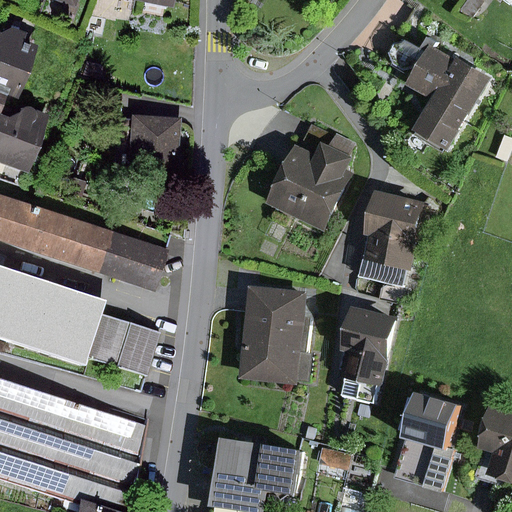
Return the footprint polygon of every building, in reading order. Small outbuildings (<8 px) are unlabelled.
[(77,0),(49,0),(74,9),(77,0)] [(0,83),(5,86),(2,93),(15,98),(37,40),(0,26),(0,83)] [(431,50),(411,83),(435,97),(413,133),(450,154),(491,85),(431,50)] [(14,116),(0,111),(0,158),(29,168),(48,113),(18,103),(14,116)] [(175,124),(126,122),(123,184),(172,186),(175,124)] [(355,147),(314,129),(278,207),(325,228),(347,180),(341,177),(355,147)] [(0,238),(156,288),(170,244),(0,190),(0,238)] [(423,217),(379,207),(363,278),(406,288),(423,217)] [(0,351),(138,393),(157,333),(94,314),(98,300),(0,270),(0,351)] [(304,297),(260,292),(250,375),(310,382),(313,357),(306,356),(310,319),(302,318),(304,297)] [(395,326),(353,318),(343,369),(353,371),(347,399),(379,406),(395,326)] [(157,419),(0,376),(0,473),(133,509),(157,419)] [(472,401),(424,389),(402,476),(449,488),(472,401)] [(511,417),(498,413),(486,452),(504,458),(499,474),(511,478),(511,417)] [(273,443),(228,437),(220,504),(270,510),(273,489),(266,488),(273,443)] [(310,449),(273,443),(266,488),(273,489),(304,493),(310,449)] [(344,459),(324,457),(322,470),(343,472),(344,459)]
